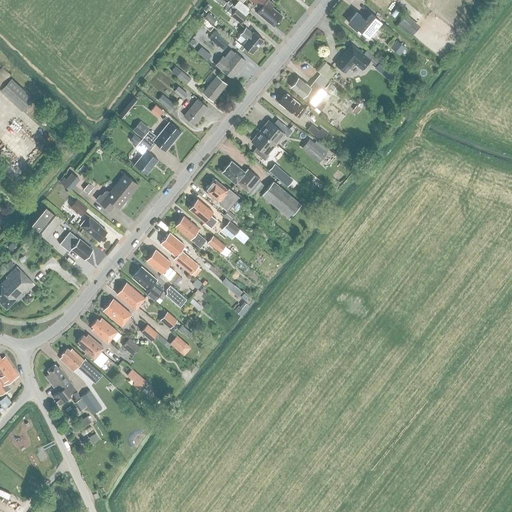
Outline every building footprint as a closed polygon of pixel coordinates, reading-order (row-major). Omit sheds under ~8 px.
[(274,6),(267,0),(245,0),(259,11),(256,14),(265,21),(267,21),(274,27),(282,18),(277,13),(277,12),(273,8),(274,6)] [(227,12),(232,15),(237,9),(232,5),(227,12)] [(232,15),(231,17),(240,24),(246,15),(237,9),(232,15)] [(371,14),(366,21),(355,12),(346,22),(359,33),(361,31),(369,37),(381,22),(371,14)] [(216,20),(208,13),(203,18),(211,25),(216,20)] [(396,24),(413,34),(419,23),(402,13),(396,24)] [(246,29),(240,35),(247,41),(242,47),(252,54),(263,41),(253,33),(252,35),(246,29)] [(215,31),(209,38),(222,49),(228,42),(215,31)] [(396,41),(390,48),(399,55),(405,48),(396,41)] [(352,44),(335,64),(344,72),(349,67),(351,69),(355,64),(362,69),(369,61),(370,60),(370,59),(352,44)] [(223,58),(216,66),(231,79),(245,63),(230,51),(224,59),(223,58)] [(372,56),(370,59),(370,60),(369,61),(376,66),(375,68),(383,74),(387,68),(372,56)] [(7,66),(0,73),(0,84),(2,86),(15,72),(7,66)] [(190,80),(175,67),(170,72),(186,85),(190,80)] [(6,90),(29,111),(41,98),(18,77),(6,90)] [(217,78),(202,95),(213,103),(227,86),(217,78)] [(323,99),(322,98),(326,94),(317,87),(313,92),(305,85),(304,86),(298,80),(291,88),(303,99),(304,97),(310,102),(310,103),(321,111),(326,105),(321,101),(323,99)] [(335,88),(330,83),(325,89),(330,93),(331,92),(334,88),(335,88)] [(187,95),(177,87),(173,92),(183,100),(187,95)] [(174,106),(162,95),(157,101),(169,112),(174,106)] [(286,95),(278,104),(285,110),(285,111),(290,115),(292,114),(298,119),(305,110),(300,105),(299,107),(286,95)] [(133,98),(118,117),(122,120),(137,102),(133,98)] [(198,101),(184,118),(194,126),(208,109),(198,101)] [(157,117),(163,110),(155,103),(149,109),(157,117)] [(269,121),(260,131),(276,144),(284,134),(287,137),(291,132),(277,120),(273,125),(269,121)] [(141,140),(148,132),(138,124),(132,132),(141,140)] [(150,132),(142,141),(152,149),(156,144),(166,152),(181,134),(169,124),(157,138),(150,132)] [(312,125),(307,130),(321,142),(327,134),(320,129),(319,131),(312,125)] [(260,131),(251,142),(257,147),(253,151),(265,161),(269,156),(267,154),(276,144),(260,131)] [(129,140),(136,146),(141,140),(134,134),(129,140)] [(101,135),(98,140),(103,144),(107,139),(101,135)] [(308,139),(301,149),(319,164),(327,154),(308,139)] [(148,153),(152,149),(142,141),(135,149),(143,156),(135,165),(147,175),(158,162),(148,153)] [(232,162),(223,173),(236,184),(238,183),(250,193),(261,179),(249,169),(246,173),(232,162)] [(82,165),(79,169),(84,173),(87,169),(82,165)] [(275,165),(270,171),(287,186),(292,180),(275,165)] [(70,192),(80,180),(71,173),(66,179),(64,178),(59,184),(70,192)] [(99,195),(95,200),(110,213),(115,207),(119,210),(120,208),(121,209),(122,209),(126,205),(126,204),(124,203),(137,187),(124,176),(110,193),(107,191),(105,191),(102,194),(99,195)] [(215,179),(205,191),(218,202),(218,201),(220,202),(219,203),(228,210),(238,197),(228,189),(227,190),(215,179)] [(274,182),(262,195),(290,219),(302,206),(274,182)] [(76,199),(70,208),(80,216),(87,208),(76,199)] [(197,200),(188,211),(203,223),(210,229),(217,221),(210,215),(212,213),(197,200)] [(43,205),(28,223),(41,234),(56,215),(43,205)] [(225,208),(220,213),(230,221),(230,220),(233,216),(234,216),(225,208)] [(89,217),(81,227),(91,236),(92,235),(98,240),(99,238),(101,240),(107,233),(101,229),(102,228),(89,217)] [(183,217),(174,227),(199,248),(205,241),(195,233),(198,229),(183,217)] [(229,222),(224,228),(234,236),(239,230),(229,222)] [(48,227),(43,232),(52,241),(58,235),(48,227)] [(69,232),(59,245),(69,253),(71,250),(85,261),(93,251),(80,239),(79,241),(69,232)] [(169,234),(160,244),(175,257),(173,260),(191,275),(199,265),(181,250),(184,247),(169,234)] [(213,236),(207,243),(219,253),(225,246),(213,236)] [(12,243),(7,248),(12,252),(17,247),(12,243)] [(154,251),(146,261),(169,280),(175,273),(168,267),(170,263),(154,251)] [(141,267),(132,277),(147,290),(145,293),(154,301),(163,290),(154,283),(156,280),(141,267)] [(1,287),(0,288),(0,302),(7,309),(14,302),(17,304),(35,286),(18,268),(7,278),(8,279),(0,286),(1,287)] [(176,275),(169,283),(174,287),(181,279),(176,275)] [(225,277),(222,281),(232,289),(231,290),(238,296),(242,292),(225,277)] [(125,284),(117,294),(135,310),(145,298),(128,285),(127,286),(125,284)] [(205,288),(201,285),(197,289),(201,293),(205,288)] [(172,288),(166,295),(175,303),(181,295),(172,288)] [(111,301),(103,311),(121,326),(131,315),(115,301),(114,303),(111,301)] [(234,310),(241,316),(245,311),(238,306),(234,310)] [(167,312),(160,321),(169,329),(176,320),(167,312)] [(97,319),(91,325),(94,328),(92,330),(108,343),(112,338),(115,341),(120,335),(117,332),(101,319),(99,321),(97,319)] [(147,324),(140,332),(150,341),(151,340),(154,343),(160,336),(147,324)] [(83,335),(77,341),(80,344),(78,346),(94,360),(93,361),(100,367),(108,358),(100,352),(103,349),(88,335),(86,337),(83,335)] [(129,338),(122,346),(133,355),(140,347),(129,338)] [(178,338),(176,340),(174,338),(168,345),(178,353),(182,349),(186,345),(178,338)] [(62,357),(59,360),(73,373),(77,368),(95,383),(102,375),(84,359),(83,360),(72,350),(70,352),(67,349),(60,356),(62,357)] [(0,394),(8,389),(5,384),(18,375),(5,357),(1,360),(0,358),(0,394)] [(71,384),(59,368),(58,369),(55,366),(48,371),(50,375),(46,378),(58,393),(53,397),(59,406),(71,397),(70,395),(76,390),(71,384)] [(131,369),(126,375),(134,382),(132,385),(139,390),(146,382),(131,369)] [(0,400),(0,403),(5,410),(8,406),(2,399),(0,400)] [(96,400),(87,406),(92,414),(102,408),(96,400)] [(72,426),(76,432),(91,423),(88,417),(72,426)] [(89,438),(92,443),(99,439),(95,434),(89,438)]
